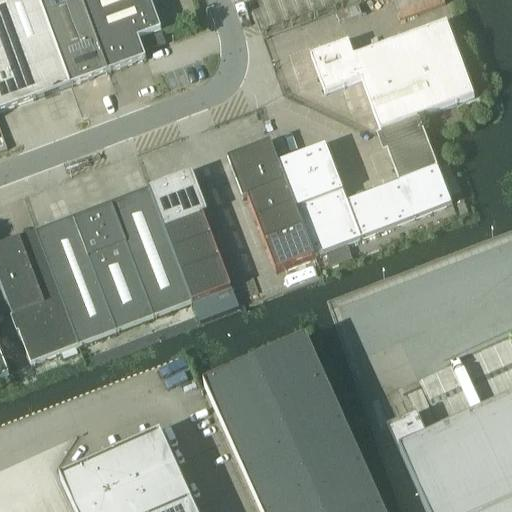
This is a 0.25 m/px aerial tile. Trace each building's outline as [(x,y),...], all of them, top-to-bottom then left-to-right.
[(0,0),(0,114),(70,89),(36,0),(0,0)] [(109,75),(81,2),(80,0),(36,0),(70,89),(109,75)] [(138,42),(161,33),(148,0),(86,0),(81,2),(109,75),(146,61),(138,42)] [(402,0),(411,24),(449,11),(445,0),(402,0)] [(381,135),(419,121),(474,101),(446,26),(354,60),(352,55),(361,52),(357,42),(310,59),(325,98),(362,84),(381,135)] [(145,53),(165,46),(161,35),(141,42),(145,53)] [(399,185),(437,170),(419,121),(381,135),(399,185)] [(242,203),(286,186),(279,167),(278,167),(271,148),(271,147),(271,146),(227,163),(242,203)] [(346,205),(347,204),(325,149),(279,167),(286,186),(294,209),(303,231),(314,260),(360,243),(346,205)] [(346,205),(360,243),(452,208),(437,170),(399,185),(347,205),(347,204),(346,205)] [(164,232),(207,216),(192,176),(149,192),(149,193),(164,232)] [(242,203),(247,201),(255,223),(294,209),(286,186),(242,203)] [(164,232),(149,193),(149,192),(112,207),(157,321),(192,307),(192,306),(181,277),(173,255),(164,232)] [(119,334),(157,321),(112,207),(75,221),(119,334)] [(263,246),(303,231),(294,209),(255,223),(263,246)] [(173,255),(211,240),(203,218),(207,216),(164,232),(173,255)] [(80,349),(119,334),(75,221),(36,236),(80,349)] [(303,231),(263,246),(275,276),(282,294),(321,279),(314,260),(303,231)] [(31,368),(80,349),(36,236),(34,236),(39,250),(25,256),(20,242),(0,249),(0,286),(12,319),(10,320),(17,336),(18,335),(31,368)] [(181,277),(220,262),(211,240),(173,255),(181,277)] [(220,262),(181,277),(192,306),(193,307),(200,326),(238,311),(231,293),(220,262)] [(258,511),(381,511),(306,343),(204,389),(258,511)] [(511,511),(511,409),(429,447),(416,417),(386,430),(423,511),(511,511)] [(194,511),(160,436),(59,482),(73,511),(194,511)]
